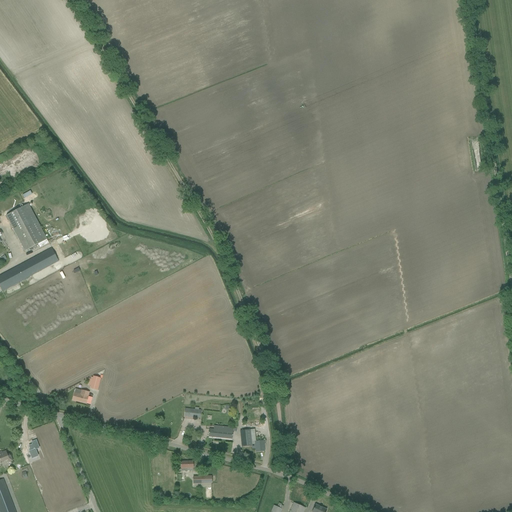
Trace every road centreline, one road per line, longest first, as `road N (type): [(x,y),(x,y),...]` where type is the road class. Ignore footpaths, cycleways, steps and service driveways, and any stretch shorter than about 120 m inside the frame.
road 1 (unclassified): [(371,511),(283,475),(53,412)]
road 2 (track): [(219,250),(73,0)]
road 3 (track): [(511,279),(470,0)]
road 4 (track): [(219,250),(271,379),(283,475)]
